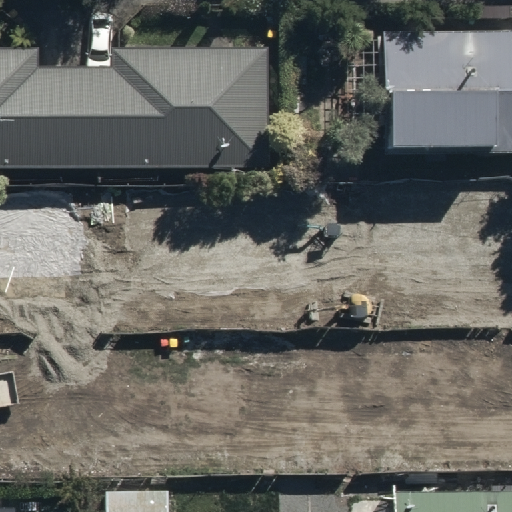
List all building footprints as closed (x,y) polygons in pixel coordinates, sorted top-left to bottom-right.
[(511,30),(380,33),(382,145),(488,143),(488,153),(511,152),(511,30)] [(0,163),(268,163),(268,46),(111,46),(111,69),(35,69),(35,46),(0,45),(0,163)] [(511,181),(271,185),(272,263),(329,262),(329,279),(511,276),(511,181)] [(511,330),(331,329),(330,338),(285,338),(284,412),(332,412),(332,431),(441,432),(440,467),(491,467),(492,433),(511,433),(511,330)] [(61,386),(0,386),(0,469),(61,470),(61,386)] [(389,511),(511,511),(511,472),(484,472),(484,490),(390,489),(389,511)] [(166,511),(167,486),(101,485),(101,511),(166,511)]
